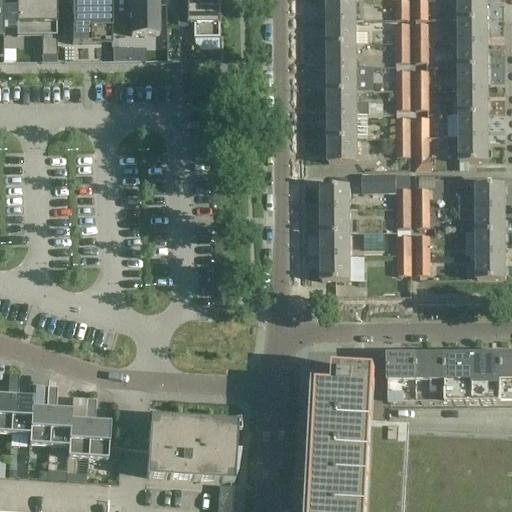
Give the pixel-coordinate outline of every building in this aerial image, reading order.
[(55,0),(15,0),(16,39),(41,39),(41,59),(56,59),(55,0)] [(110,0),(71,0),(71,21),(71,22),(72,22),(72,30),(71,30),(71,47),(111,46),(110,0)] [(158,38),(157,0),(130,0),(131,38),(158,38)] [(190,28),(195,28),(195,42),(221,41),(220,0),(176,0),(177,30),(190,30),(190,28)] [(327,0),(328,24),(357,24),(356,0),(327,0)] [(459,0),(459,23),(489,23),(488,0),(459,0)] [(414,3),(414,23),(428,23),(427,3),(414,3)] [(395,4),(395,24),(410,23),(409,4),(395,4)] [(459,47),(489,47),(489,23),(459,23),(459,47)] [(328,48),(357,48),(357,24),(328,24),(328,48)] [(395,28),(395,47),(410,47),(410,28),(395,28)] [(414,28),(414,47),(428,47),(427,28),(414,28)] [(410,47),(395,47),(396,67),(410,66),(410,47)] [(428,47),(414,47),(415,67),(428,66),(428,47)] [(460,71),(489,71),(489,47),(459,47),(460,71)] [(357,71),(357,48),(328,48),(328,71),(357,71)] [(357,71),(328,71),(329,95),(357,95),(357,71)] [(489,71),(460,71),(460,94),(489,94),(489,71)] [(396,75),(396,94),(410,94),(410,75),(396,75)] [(414,75),(414,94),(428,94),(428,75),(414,75)] [(410,94),(396,94),(396,114),(410,113),(410,94)] [(428,94),(414,94),(415,114),(429,114),(428,94)] [(489,94),(460,94),(460,118),(489,118),(489,94)] [(357,95),(329,95),(329,119),(366,118),(369,118),(369,106),(357,106),(357,95)] [(366,118),(329,119),(329,142),(358,142),(366,142),(366,118)] [(489,142),(489,118),(460,118),(460,142),(489,142)] [(395,122),(396,141),(410,141),(410,121),(395,122)] [(414,122),(415,141),(428,141),(428,121),(414,122)] [(410,161),(410,141),(396,141),(396,161),(408,161),(410,161)] [(428,141),(415,141),(415,160),(429,160),(428,141)] [(358,142),(329,142),(329,167),(358,166),(358,142)] [(489,142),(460,142),(460,166),(489,166),(489,142)] [(396,197),(396,212),(411,212),(411,179),(396,179),(396,177),(362,177),(362,197),(396,197)] [(477,212),(506,212),(506,187),(477,188),(477,212)] [(322,213),(351,213),(351,189),(322,189),(322,213)] [(415,192),(416,212),(430,212),(430,192),(415,192)] [(411,231),(411,212),(396,212),(397,231),(411,231)] [(430,231),(430,212),(416,212),(416,231),(430,231)] [(506,212),(477,212),(477,236),(506,235),(506,212)] [(351,213),(322,213),(322,237),(351,236),(351,213)] [(506,235),(477,236),(477,259),(506,259),(506,235)] [(351,236),(322,237),(322,260),(351,260),(351,236)] [(397,240),(397,260),(412,259),(411,240),(397,240)] [(416,240),(416,259),(430,259),(430,240),(416,240)] [(412,259),(397,260),(397,279),(412,279),(412,259)] [(430,259),(416,259),(416,279),(430,279),(430,259)] [(506,259),(477,259),(478,284),(507,283),(506,259)] [(351,260),(322,260),(323,285),(352,284),(351,260)] [(511,358),(502,359),(502,406),(511,405),(511,358)] [(446,359),(417,360),(418,406),(421,406),(446,406),(446,359)] [(474,359),(446,359),(446,406),(474,406),(474,359)] [(474,359),(474,406),(502,406),(502,359),(474,359)] [(388,360),(388,406),(418,406),(417,360),(388,360)] [(511,511),(511,441),(372,434),(373,425),(376,373),(334,371),(333,389),(318,388),(310,511),(511,511)] [(9,378),(8,389),(18,390),(19,378),(9,378)] [(18,402),(18,390),(8,389),(8,401),(12,401),(10,437),(29,439),(30,439),(32,412),(32,413),(33,403),(18,402)] [(47,402),(57,402),(58,391),(48,390),(47,402)] [(8,401),(0,400),(0,436),(10,437),(12,401),(8,401)] [(56,414),(57,402),(47,402),(46,413),(51,414),(49,450),(68,451),(70,425),(71,425),(71,415),(56,414)] [(86,414),(95,415),(96,403),(87,402),(86,414)] [(46,413),(32,413),(32,412),(30,439),(29,439),(29,448),(49,450),(51,414),(46,413)] [(145,480),(233,486),(237,422),(223,417),(221,425),(165,421),(164,413),(149,416),(145,480)] [(95,427),(95,415),(86,414),(85,426),(90,426),(87,462),(107,464),(110,428),(95,427)] [(85,426),(71,425),(70,425),(68,451),(67,461),(87,462),(90,426),(85,426)] [(66,476),(66,484),(86,485),(86,477),(66,476)] [(217,511),(231,511),(233,490),(218,490),(217,511)]
